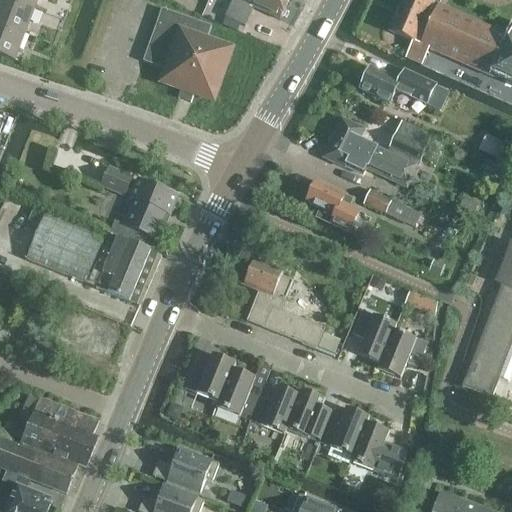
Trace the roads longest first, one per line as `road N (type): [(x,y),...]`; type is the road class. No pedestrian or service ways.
road 1 (residential): [(167,312),(406,410)]
road 2 (unclassified): [(237,171),(0,82)]
road 3 (tertiary): [(83,511),(167,312)]
road 4 (tertiary): [(237,171),(337,0)]
road 5 (tertiary): [(167,312),(237,171)]
